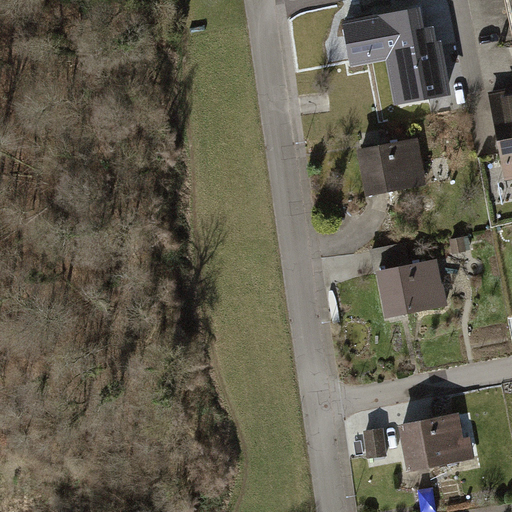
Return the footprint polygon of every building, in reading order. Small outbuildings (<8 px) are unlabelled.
[(396,95),(457,86),(446,11),(431,13),(429,0),(388,0),(345,6),(352,56),(390,51),(396,95)] [(511,93),(491,97),(507,181),(511,179),(511,93)] [(420,141),(357,153),(366,201),(429,189),(420,141)] [(439,263),(377,277),(387,321),(448,308),(439,263)] [(460,416),(399,428),(408,474),(476,460),(472,438),(465,439),(460,416)] [(388,457),(384,429),(364,432),(368,460),(388,457)]
